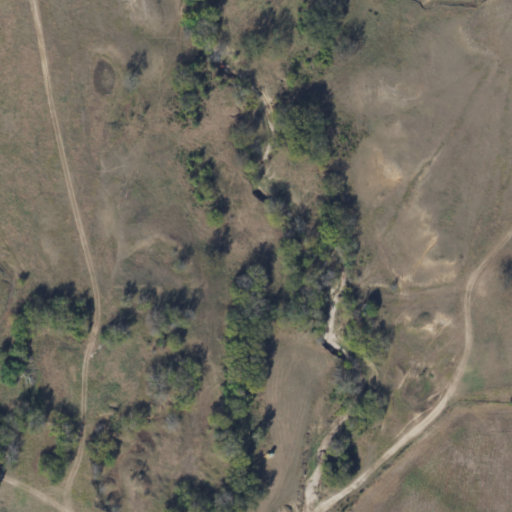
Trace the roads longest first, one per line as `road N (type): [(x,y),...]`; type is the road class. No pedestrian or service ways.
road 1 (track): [(27,0),(68,171),(88,187),(252,110),(471,69),(511,35)]
road 2 (track): [(148,511),(124,361),(99,264),(83,253),(88,187)]
